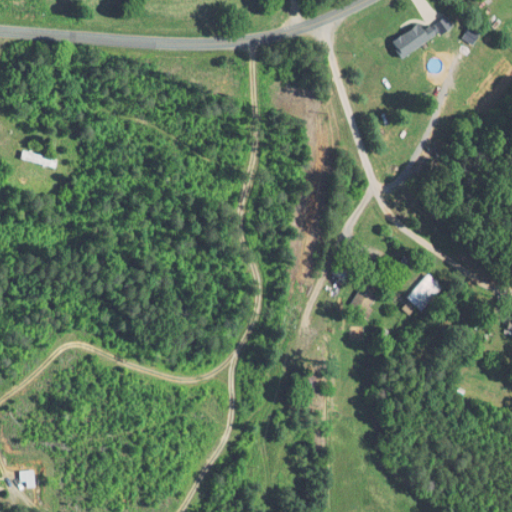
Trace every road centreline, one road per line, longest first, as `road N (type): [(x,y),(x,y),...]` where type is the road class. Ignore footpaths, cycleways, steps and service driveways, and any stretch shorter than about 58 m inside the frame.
road 1 (tertiary): [(364,0),(296,28),(232,41),(0,29)]
road 2 (residential): [(321,20),(376,192),(400,226),(494,288),(511,290)]
